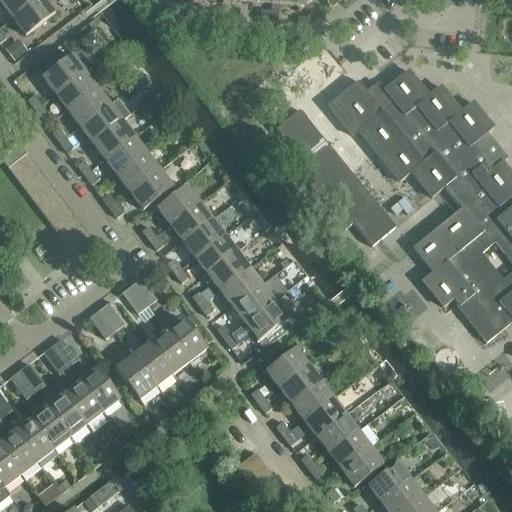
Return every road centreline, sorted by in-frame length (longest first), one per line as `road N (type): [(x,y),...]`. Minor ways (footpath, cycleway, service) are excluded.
road 1 (residential): [(25,350),(117,280),(121,265),(10,112)]
road 2 (residential): [(344,60),(404,14),(439,18),(462,0)]
